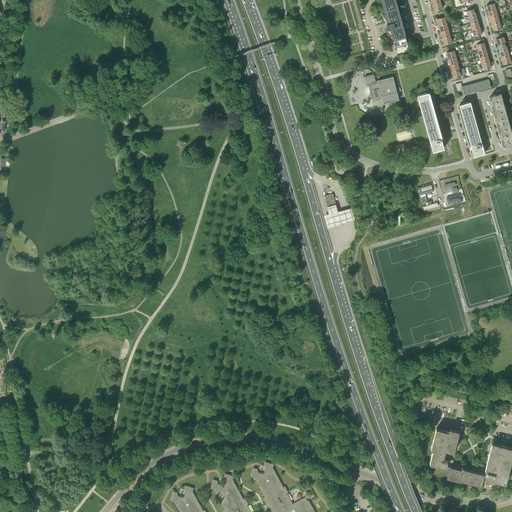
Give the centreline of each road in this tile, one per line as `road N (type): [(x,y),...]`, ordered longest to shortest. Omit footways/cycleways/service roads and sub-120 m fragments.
road 1 (trunk): [(230,0),(329,322),(399,511)]
road 2 (unclassified): [(105,511),(152,463),(211,439),(284,444),(376,478)]
road 3 (residential): [(469,163),(402,171),(348,151),(335,133),(296,0)]
road 4 (trunk): [(415,511),(336,283)]
road 5 (trunk): [(301,166),(245,0)]
road 6 (trunk): [(336,283),(301,166)]
